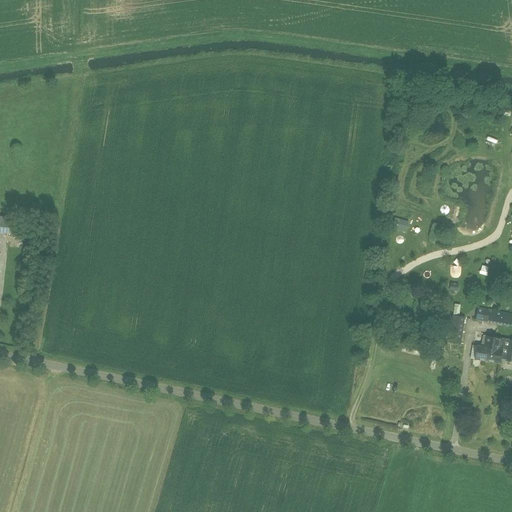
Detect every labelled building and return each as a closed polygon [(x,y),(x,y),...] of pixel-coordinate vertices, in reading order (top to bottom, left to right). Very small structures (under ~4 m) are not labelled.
[(0,216),(0,232),(9,233),(10,217),(0,216)] [(396,230),(410,233),(412,224),(398,221),(396,230)] [(387,265),(393,267),(396,258),(390,256),(387,265)] [(476,319),(511,326),(511,313),(479,308),(476,319)] [(461,344),(466,317),(453,315),(449,341),(461,344)] [(498,362),(501,338),(483,335),(482,347),(477,346),(475,359),(498,362)] [(511,339),(501,338),(498,362),(500,363),(501,356),(507,357),(506,360),(511,360),(511,339)]
